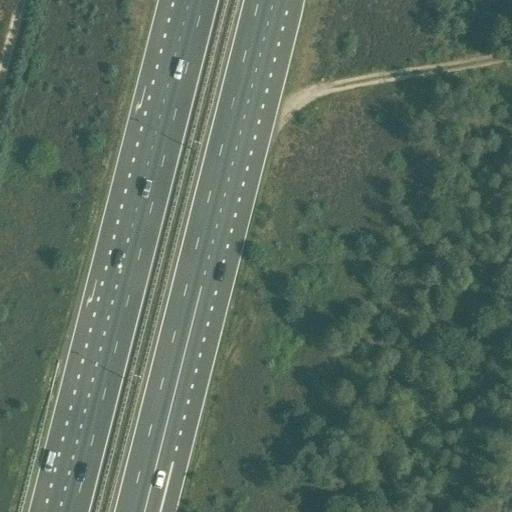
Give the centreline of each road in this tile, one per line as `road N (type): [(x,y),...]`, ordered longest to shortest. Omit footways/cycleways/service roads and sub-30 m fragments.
road 1 (motorway): [(188,0),(59,511)]
road 2 (motorway): [(155,463),(272,0)]
road 3 (track): [(511,54),(246,104)]
